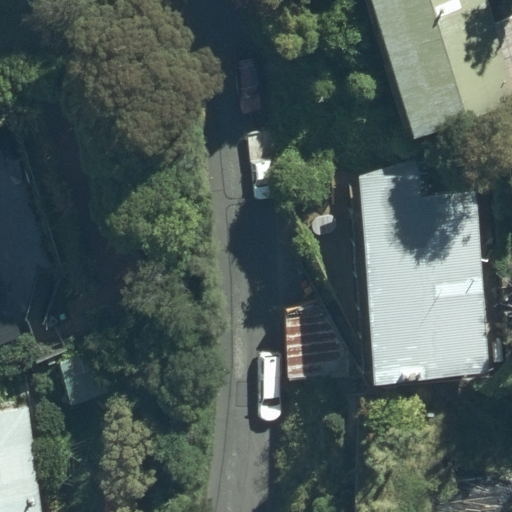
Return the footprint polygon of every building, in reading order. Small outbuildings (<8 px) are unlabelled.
[(363,0),(411,139),(511,105),(511,12),(498,17),(492,0),(363,0)] [(364,198),(377,380),(484,373),(471,191),(364,198)] [(0,339),(20,333),(0,274),(0,339)] [(91,348),(53,360),(68,405),(106,393),(91,348)] [(511,511),(511,402),(420,410),(427,490),(438,489),(439,511),(511,511)] [(0,511),(46,511),(31,403),(0,406),(0,511)]
